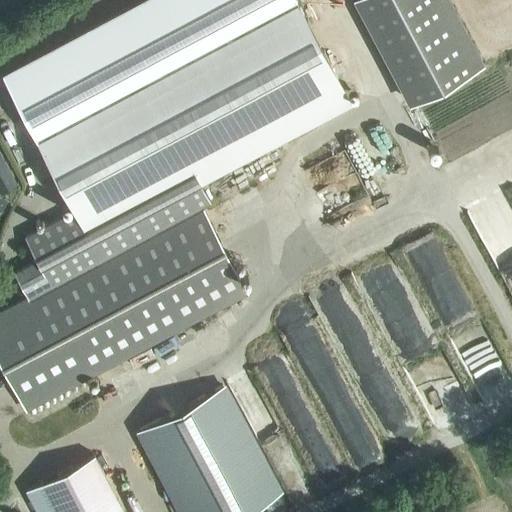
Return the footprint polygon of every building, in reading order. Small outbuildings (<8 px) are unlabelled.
[(28,297),(0,311),(0,358),(26,410),(250,297),(205,208),(213,203),(197,170),(348,94),(297,0),(136,0),(8,69),(77,206),(24,234),(36,257),(13,270),(28,297)] [(449,0),(358,0),(412,102),(483,64),(449,0)] [(348,147),(307,167),(337,226),(377,206),(348,147)] [(373,368),(384,362),(365,319),(340,330),(361,377),(374,371),(373,368)] [(440,340),(415,348),(420,363),(430,360),(433,371),(448,366),(440,340)] [(221,385),(138,429),(181,511),(242,511),(278,493),(221,385)] [(36,511),(53,511),(110,482),(94,451),(24,488),(36,511)] [(125,511),(110,482),(53,511),(125,511)]
